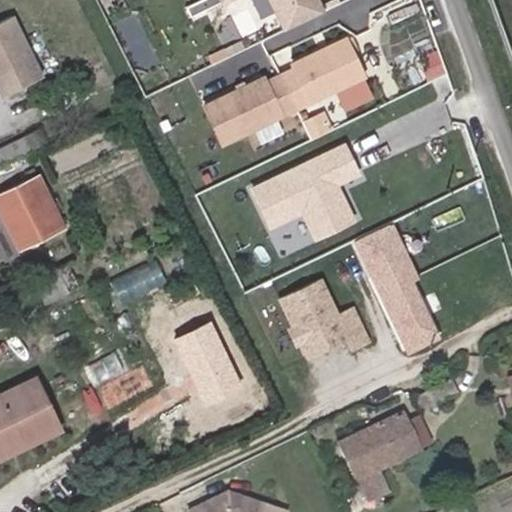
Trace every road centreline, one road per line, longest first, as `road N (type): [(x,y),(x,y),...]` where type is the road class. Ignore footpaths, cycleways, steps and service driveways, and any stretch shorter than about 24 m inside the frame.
road 1 (unknown): [(104,511),(511,322)]
road 2 (unclassified): [(511,157),(456,0)]
